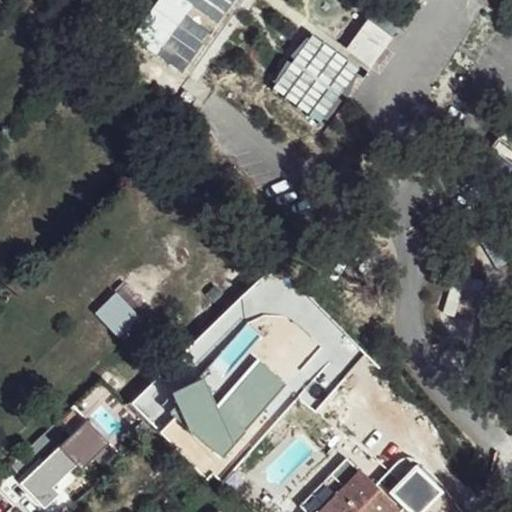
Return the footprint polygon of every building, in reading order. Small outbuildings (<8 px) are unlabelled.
[(191,0),(157,59),(200,84),(249,0),(191,0)] [(304,34),(268,96),(325,129),(362,68),(304,34)] [(511,137),(502,130),(480,160),(501,174),(511,159),(511,137)] [(93,313),(115,337),(137,317),(114,293),(93,313)] [(417,465),(391,492),(411,511),(425,511),(445,492),(417,465)] [(394,511),(396,511),(357,473),(318,511),(394,511)]
